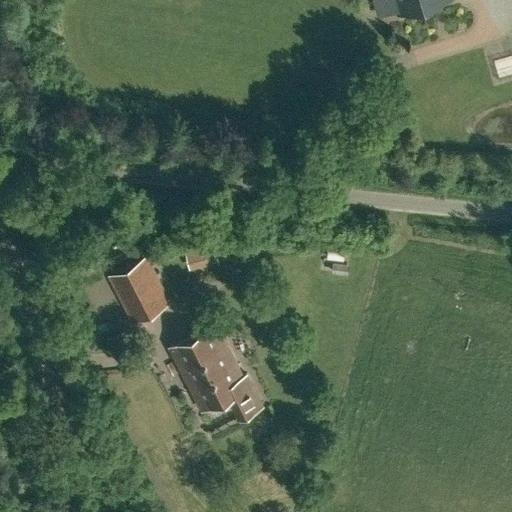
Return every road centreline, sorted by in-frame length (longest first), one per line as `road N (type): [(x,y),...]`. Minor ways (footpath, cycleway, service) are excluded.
road 1 (unclassified): [(511,216),(0,167)]
road 2 (tertiary): [(106,511),(0,222)]
